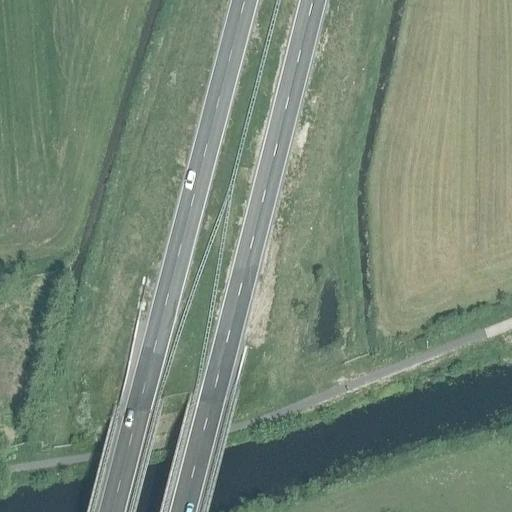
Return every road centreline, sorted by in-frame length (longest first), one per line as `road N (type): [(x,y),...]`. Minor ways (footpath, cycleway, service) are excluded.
road 1 (trunk): [(243,0),(111,511)]
road 2 (trunk): [(181,511),(312,0)]
road 3 (unclassified): [(482,334),(233,430),(0,471)]
road 4 (track): [(315,511),(437,485),(511,510)]
